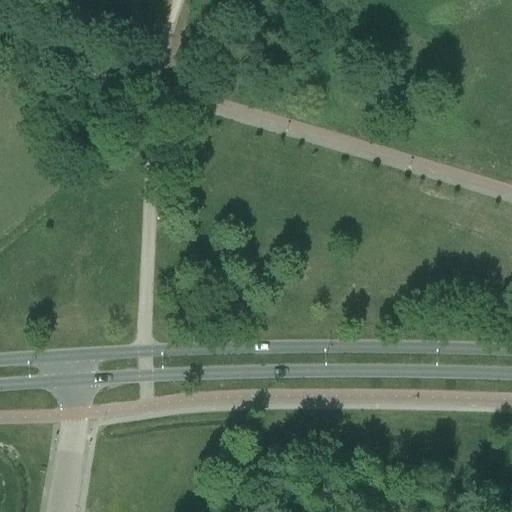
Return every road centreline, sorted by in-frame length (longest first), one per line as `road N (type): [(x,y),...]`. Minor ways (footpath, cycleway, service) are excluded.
road 1 (secondary): [(511,351),(71,356)]
road 2 (secondary): [(72,381),(344,370),(511,375)]
road 3 (unclassified): [(56,511),(72,381)]
